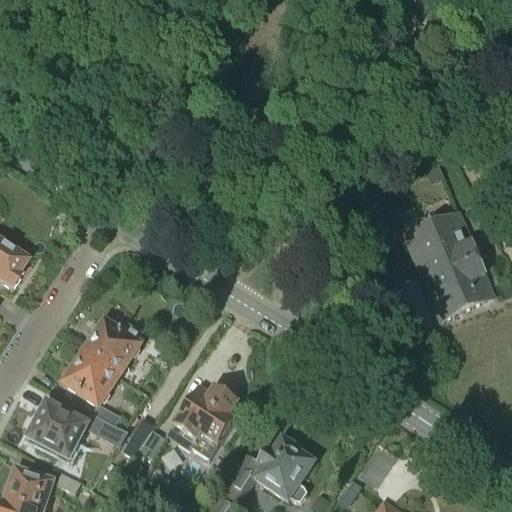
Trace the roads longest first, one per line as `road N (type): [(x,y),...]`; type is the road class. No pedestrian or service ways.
road 1 (secondary): [(511,482),(0,143)]
road 2 (track): [(291,0),(270,107),(266,227),(250,308)]
road 3 (track): [(511,254),(419,65)]
road 4 (residential): [(0,395),(82,262)]
